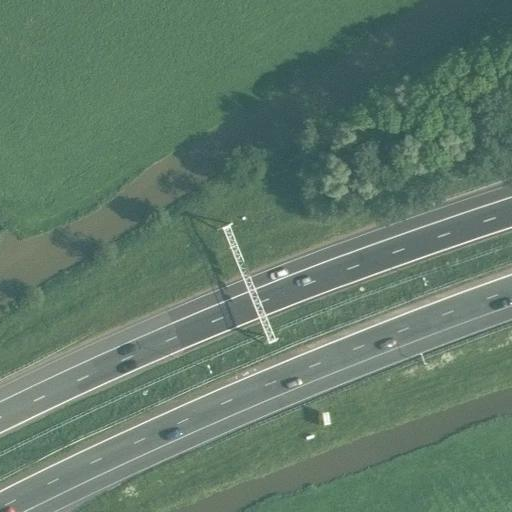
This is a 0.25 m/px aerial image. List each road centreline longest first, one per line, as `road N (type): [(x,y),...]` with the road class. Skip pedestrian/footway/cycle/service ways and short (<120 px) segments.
road 1 (motorway): [(511,214),(163,342),(0,420)]
road 2 (motorway): [(10,511),(212,415),(511,298)]
